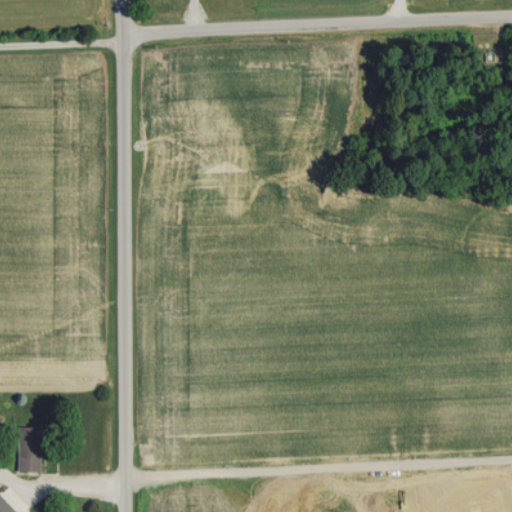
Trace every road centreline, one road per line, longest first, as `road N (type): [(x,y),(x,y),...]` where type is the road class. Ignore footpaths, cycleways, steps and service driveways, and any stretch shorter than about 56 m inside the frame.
road 1 (residential): [(124,511),(124,0)]
road 2 (residential): [(126,33),(511,15)]
road 3 (residential): [(126,44),(0,47)]
